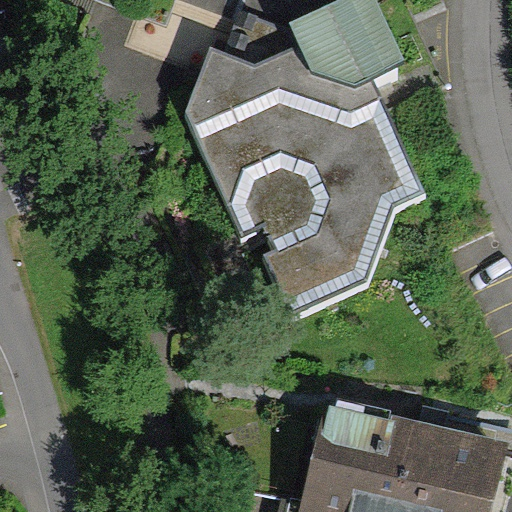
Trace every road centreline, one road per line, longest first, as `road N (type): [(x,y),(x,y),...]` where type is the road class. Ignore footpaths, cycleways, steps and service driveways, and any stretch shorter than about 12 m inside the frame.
road 1 (residential): [(0,280),(70,511)]
road 2 (residential): [(511,185),(485,87),(490,0)]
